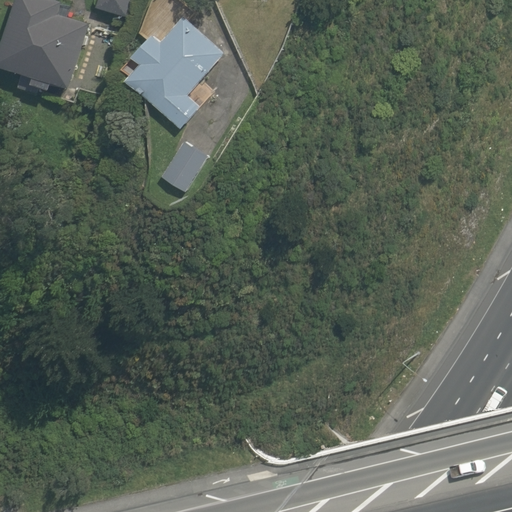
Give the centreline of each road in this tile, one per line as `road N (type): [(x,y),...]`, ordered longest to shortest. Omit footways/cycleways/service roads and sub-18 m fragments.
road 1 (trunk): [(240,511),(511,445)]
road 2 (trunk): [(363,511),(506,372)]
road 3 (trunk): [(423,511),(506,372)]
